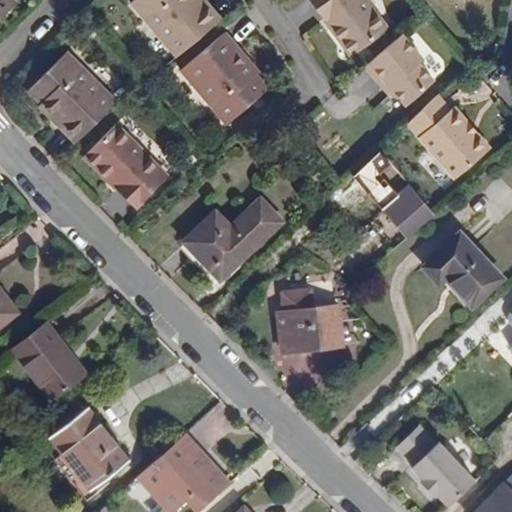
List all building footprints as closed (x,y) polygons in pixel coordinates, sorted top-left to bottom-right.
[(0,0),(0,19),(16,2),(13,0),(0,0)] [(130,0),(168,44),(210,9),(203,0),(130,0)] [(336,30),(332,33),(347,57),(386,32),(364,0),(310,0),(324,22),(328,19),(336,30)] [(324,22),(332,33),(336,30),(328,19),(324,22)] [(231,38),(216,21),(174,57),(220,112),(261,77),(247,61),(248,60),(239,47),(236,50),(228,41),(231,38)] [(400,33),(365,65),(380,84),(386,79),(393,89),(404,102),(431,79),(418,61),(421,59),(400,33)] [(239,47),(231,38),(228,41),(236,50),(239,47)] [(71,145),(110,106),(58,56),(17,95),(35,113),(38,110),(46,119),(44,122),(53,132),(56,130),(71,145)] [(386,79),(380,84),(387,93),(393,89),(386,79)] [(438,95),(408,123),(456,178),(491,147),(477,131),(474,133),(466,123),(468,122),(454,106),(450,109),(438,95)] [(35,113),(44,122),(46,119),(38,110),(35,113)] [(474,133),(477,131),(468,122),(466,123),(474,133)] [(113,186),(109,188),(127,210),(163,182),(118,125),(82,153),(102,179),(106,176),(113,186)] [(102,179),(109,188),(113,186),(106,176),(102,179)] [(403,230),(430,206),(415,190),(388,213),(403,230)] [(217,209),(184,237),(219,277),(282,221),(261,197),(231,224),(217,209)] [(439,216),(430,206),(403,230),(412,239),(439,216)] [(462,235),(428,268),(441,282),(449,276),(475,305),(503,279),(462,235)] [(343,334),(340,311),(339,305),(316,308),(313,289),(286,291),(287,312),(281,312),(286,351),(343,343),(343,334)] [(0,291),(0,324),(16,313),(0,291)] [(363,333),(360,308),(340,311),(343,334),(363,333)] [(45,325),(12,350),(50,400),(84,374),(45,325)] [(85,410),(75,396),(40,424),(50,436),(85,410)] [(125,462),(85,410),(50,436),(61,455),(53,461),(74,490),(65,496),(75,510),(94,497),(89,489),(125,462)] [(443,501),(455,511),(482,485),(447,447),(444,450),(426,432),(403,453),(420,471),(418,473),(429,486),(426,488),(441,503),(443,501)] [(194,452),(182,437),(172,446),(184,460),(194,452)] [(184,460),(172,446),(133,480),(158,506),(172,493),(183,503),(215,475),(194,452),(184,460)] [(44,467),(65,496),(74,490),(53,461),(44,467)] [(511,511),(511,478),(478,511),(511,511)]
